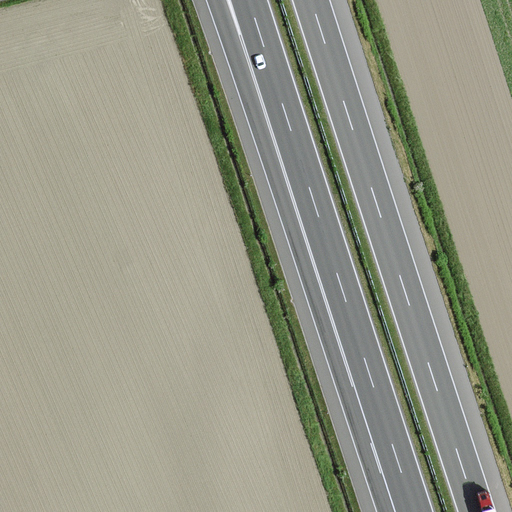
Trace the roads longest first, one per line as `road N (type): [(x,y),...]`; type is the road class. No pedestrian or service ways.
road 1 (motorway): [(477,511),(311,0)]
road 2 (motorway): [(269,64),(414,511)]
